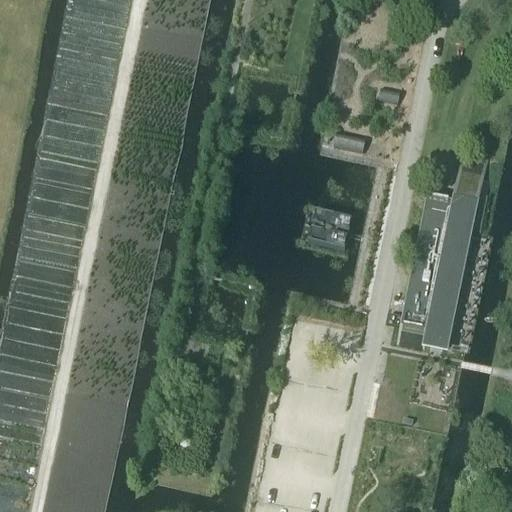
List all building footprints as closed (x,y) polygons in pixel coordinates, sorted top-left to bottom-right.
[(380,92),(378,104),(394,107),(397,95),(380,92)] [(342,137),(338,152),(362,157),(366,142),(342,137)] [(428,201),(400,335),(401,335),(423,340),(448,345),(482,179),(481,179),(461,175),(460,175),(453,206),(428,201)] [(315,214),(312,228),(348,236),(352,222),(315,214)] [(311,232),(308,246),(344,254),(347,240),(311,232)] [(190,457),(193,444),(182,442),(180,455),(190,457)]
